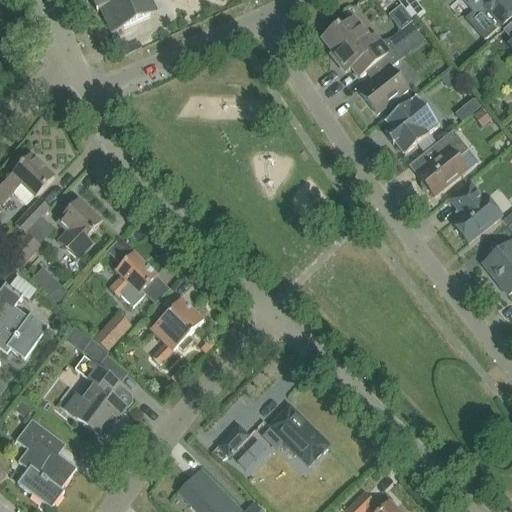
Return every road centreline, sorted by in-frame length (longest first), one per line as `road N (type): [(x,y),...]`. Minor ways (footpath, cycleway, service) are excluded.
road 1 (unclassified): [(511,367),(462,308),(267,17)]
road 2 (unclassified): [(460,511),(262,311)]
road 3 (unclassified): [(262,311),(127,180),(86,100)]
road 4 (unclassified): [(112,511),(262,311)]
road 5 (unclassified): [(86,100),(267,17)]
